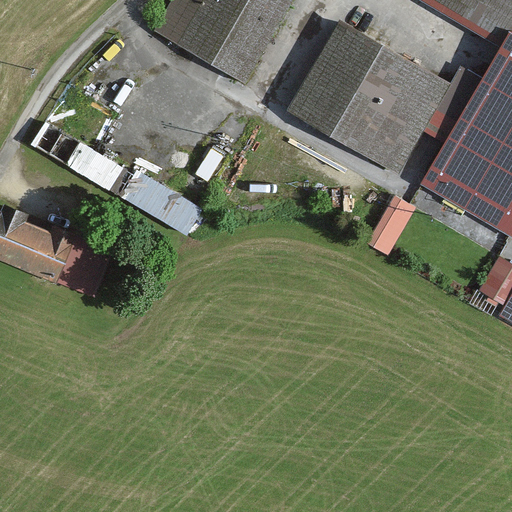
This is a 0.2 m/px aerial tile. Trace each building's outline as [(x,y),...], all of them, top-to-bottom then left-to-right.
[(172,0),(154,30),(245,84),(295,0),(172,0)] [(511,0),(417,0),(500,48),(482,78),(444,143),(420,185),(511,238),(511,0)] [(339,20),(286,111),(398,175),(424,131),(444,143),(482,78),(461,65),(450,84),(339,20)] [(114,182),(121,163),(98,154),(90,174),(114,182)] [(149,173),(134,198),(192,231),(207,206),(149,173)] [(370,246),(391,258),(419,212),(398,200),(370,246)] [(0,201),(0,259),(63,286),(83,237),(0,201)] [(511,261),(501,255),(480,292),(505,306),(511,293),(511,261)] [(511,293),(505,306),(499,316),(511,323),(511,293)]
